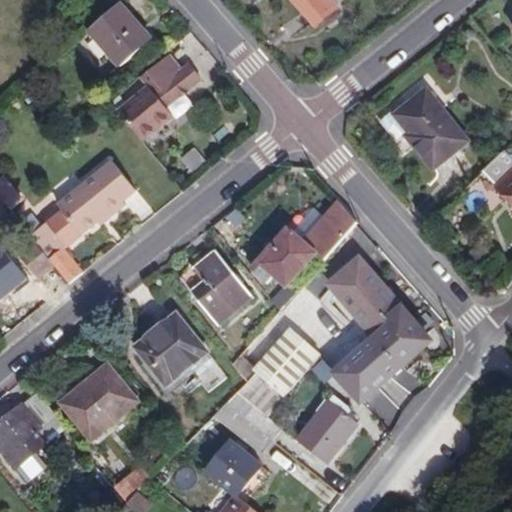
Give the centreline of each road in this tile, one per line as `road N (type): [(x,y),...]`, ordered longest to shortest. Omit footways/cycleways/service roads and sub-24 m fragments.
road 1 (residential): [(0,386),(316,142)]
road 2 (residential): [(316,142),(486,341)]
road 3 (residential): [(316,142),(492,0)]
road 4 (residential): [(486,341),(352,511)]
road 5 (residential): [(189,0),(316,142)]
